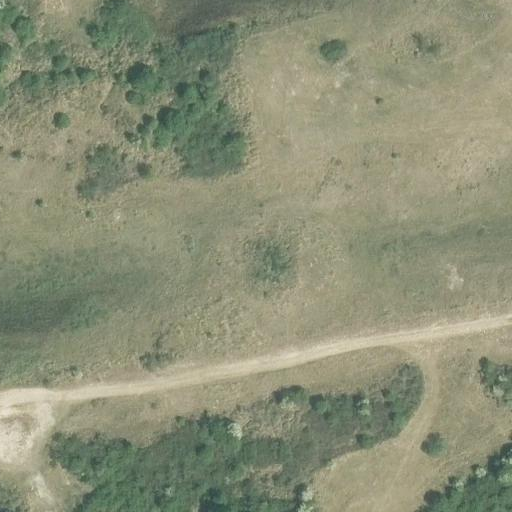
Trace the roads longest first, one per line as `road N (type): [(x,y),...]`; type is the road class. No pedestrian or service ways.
road 1 (track): [(0,399),(511,315)]
road 2 (track): [(369,511),(432,405),(425,329)]
